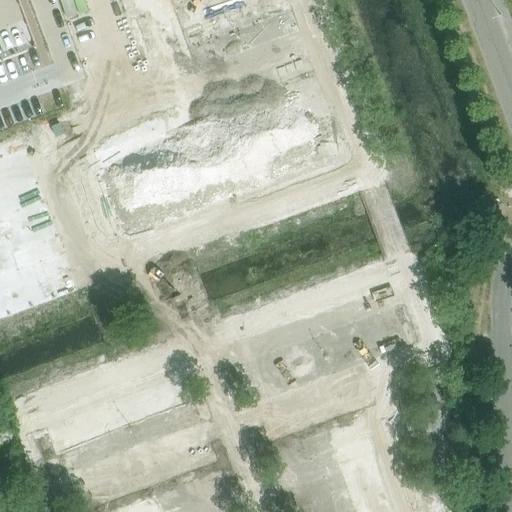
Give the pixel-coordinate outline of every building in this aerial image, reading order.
[(293,0),(261,0),(257,2),(264,21),(297,9),(293,0)] [(297,9),(264,21),(271,39),(304,28),(297,9)] [(239,18),(227,23),(231,33),(242,29),(239,18)] [(304,28),(271,39),(278,58),(311,47),(304,28)] [(242,29),(231,33),(235,44),(246,39),(242,29)] [(311,47),(278,58),(285,77),(318,66),(311,47)] [(253,56),(241,61),(245,71),(256,67),(253,56)] [(318,66),(285,77),(292,97),(325,85),(318,66)] [(256,67),(245,71),(249,82),(260,77),(256,67)] [(264,86),(252,90),(256,101),(268,96),(264,86)] [(329,98),(318,102),(322,114),(333,110),(329,98)] [(318,102),(308,106),(312,118),(322,114),(318,102)] [(291,113),(280,117),(285,128),(295,124),(291,113)] [(280,117),(270,121),(274,132),(285,128),(280,117)] [(253,127),(242,131),(247,142),(257,138),(253,127)] [(350,127),(330,134),(343,167),(362,160),(350,127)] [(242,131),(232,135),(236,146),(247,142),(242,131)] [(330,134),(311,141),(324,174),(343,167),(330,134)] [(215,141),(205,145),(209,156),(219,153),(215,141)] [(311,141),(292,148),(305,181),(324,174),(311,141)] [(205,145),(194,149),(198,160),(209,156),(205,145)] [(292,148),(273,156),(286,188),(305,181),(292,148)] [(177,155),(167,159),(171,171),(181,167),(177,155)] [(273,156),(254,163),(267,196),(286,188),(273,156)] [(167,159),(156,163),(160,175),(171,171),(167,159)] [(254,163),(235,170),(248,203),(267,196),(254,163)] [(147,166),(137,170),(141,181),(152,177),(147,166)] [(235,170),(217,177),(229,210),(248,203),(235,170)] [(217,177),(198,184),(210,217),(229,210),(217,177)] [(198,184),(179,191),(191,224),(210,217),(198,184)] [(179,191),(160,198),(172,231),(191,224),(179,191)] [(160,198),(140,206),(153,239),(172,231),(160,198)] [(0,294),(9,292),(7,287),(19,282),(21,287),(70,270),(68,264),(80,260),(58,201),(11,218),(16,230),(0,236),(0,294)] [(404,282),(383,290),(396,325),(417,317),(404,282)] [(383,290),(362,298),(375,333),(396,325),(383,290)] [(362,298),(342,305),(355,340),(375,333),(362,298)] [(342,305),(321,313),(334,348),(355,340),(342,305)] [(321,313),(301,321),(314,356),(334,348),(321,313)] [(301,321),(280,329),(293,364),(314,356),(301,321)] [(280,329),(259,336),(273,371),(293,364),(280,329)] [(259,336),(238,344),(251,379),(273,371),(259,336)] [(413,338),(403,342),(407,354),(417,350),(413,338)] [(403,342),(392,346),(396,358),(407,354),(403,342)] [(372,354),(361,358),(366,369),(376,365),(372,354)] [(361,358),(351,362),(355,373),(366,369),(361,358)] [(331,369),(320,373),(325,385),(335,381),(331,369)] [(168,371),(146,379),(159,414),(181,406),(168,371)] [(320,373),(310,377),(314,389),(325,385),(320,373)] [(146,379),(126,387),(139,422),(159,414),(146,379)] [(290,385),(279,389),(283,400),(294,396),(290,385)] [(126,387),(105,394),(118,429),(139,422),(126,387)] [(279,389),(269,393),(273,404),(283,400),(279,389)] [(105,394),(85,402),(98,437),(118,429),(105,394)] [(85,402),(64,410),(77,445),(98,437),(85,402)] [(64,410),(43,418),(57,453),(77,445),(64,410)] [(43,418),(22,426),(35,461),(57,453),(43,418)] [(177,427),(166,431),(171,443),(181,439),(177,427)] [(369,434),(334,447),(342,468),(377,455),(369,434)] [(156,435),(145,439),(150,450),(160,446),(156,435)] [(145,439),(135,443),(139,454),(150,450),(145,439)] [(115,451),(104,454),(108,466),(119,462),(115,451)] [(104,454),(94,458),(98,470),(108,466),(104,454)] [(377,455),(342,468),(350,489),(385,475),(377,455)] [(74,466),(63,470),(67,481),(78,477),(74,466)] [(63,470),(53,474),(57,485),(67,481),(63,470)] [(305,470),(293,474),(297,485),(309,481),(305,470)] [(385,475),(350,489),(358,509),(393,496),(385,475)] [(309,481),(297,485),(301,495),(313,491),(309,481)] [(398,511),(393,496),(358,509),(358,511),(398,511)] [(213,511),(210,502),(198,506),(200,511),(213,511)]
